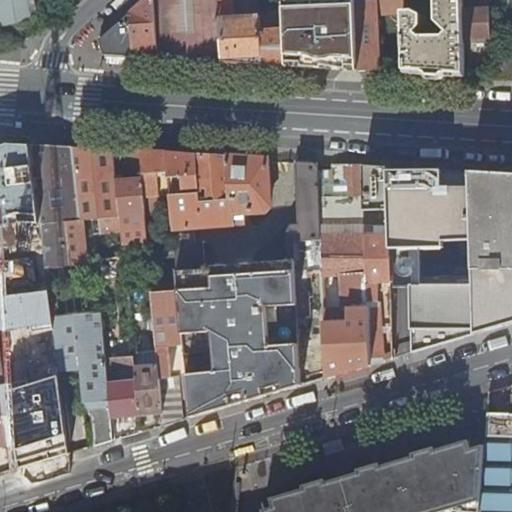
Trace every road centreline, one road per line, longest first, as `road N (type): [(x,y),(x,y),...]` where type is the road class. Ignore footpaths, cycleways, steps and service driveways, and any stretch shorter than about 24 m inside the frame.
road 1 (residential): [(511,349),(0,498)]
road 2 (secondary): [(511,126),(41,95)]
